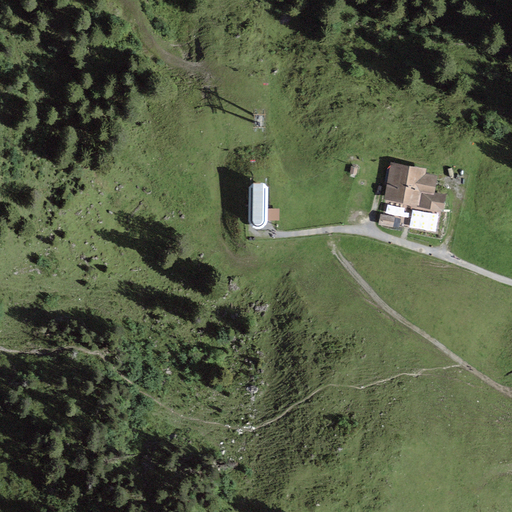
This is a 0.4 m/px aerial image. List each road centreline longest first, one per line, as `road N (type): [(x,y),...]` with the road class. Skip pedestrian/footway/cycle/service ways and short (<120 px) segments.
road 1 (track): [(511,281),(363,232),(250,236)]
road 2 (track): [(325,229),(334,252),(375,297),(511,396)]
